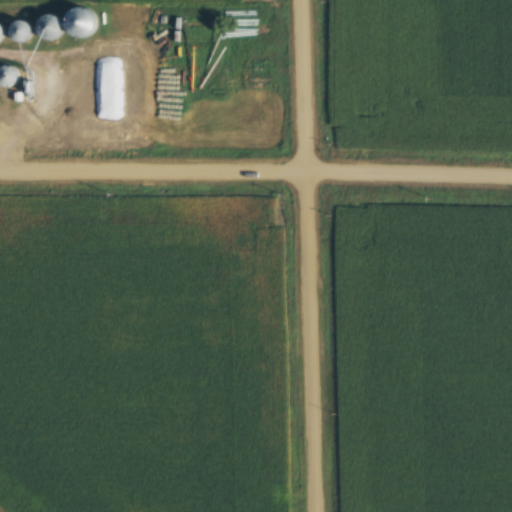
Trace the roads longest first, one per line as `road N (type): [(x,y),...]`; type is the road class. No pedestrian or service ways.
road 1 (residential): [(0,172),(305,158),(511,165)]
road 2 (residential): [(313,511),(300,0)]
